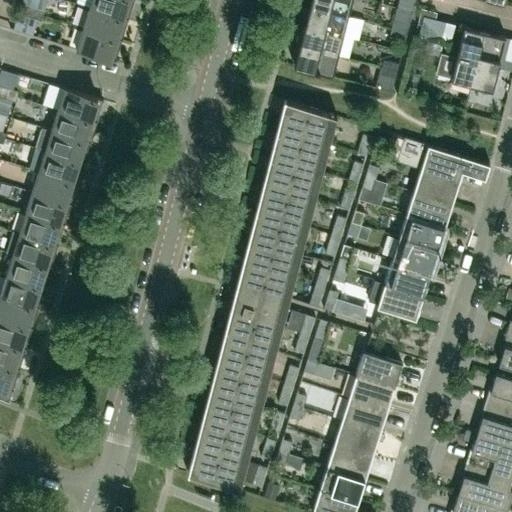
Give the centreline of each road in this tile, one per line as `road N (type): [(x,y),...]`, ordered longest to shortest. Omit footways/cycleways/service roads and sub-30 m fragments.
road 1 (residential): [(394,511),(511,130)]
road 2 (residential): [(105,491),(203,110)]
road 3 (residential): [(203,110),(0,46)]
